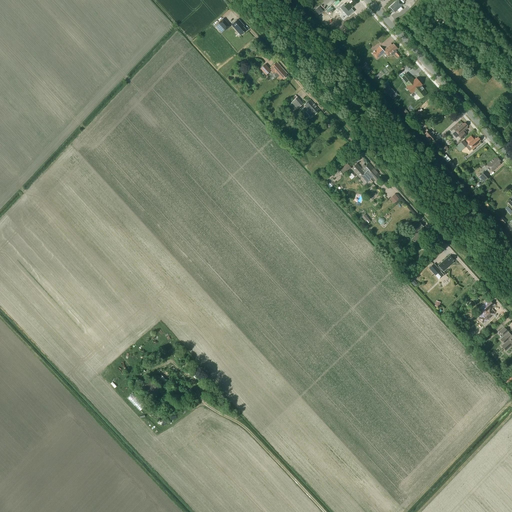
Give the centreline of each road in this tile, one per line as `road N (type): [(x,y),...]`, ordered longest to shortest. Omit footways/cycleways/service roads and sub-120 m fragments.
road 1 (residential): [(511,319),(253,34)]
road 2 (secondary): [(511,160),(368,0)]
